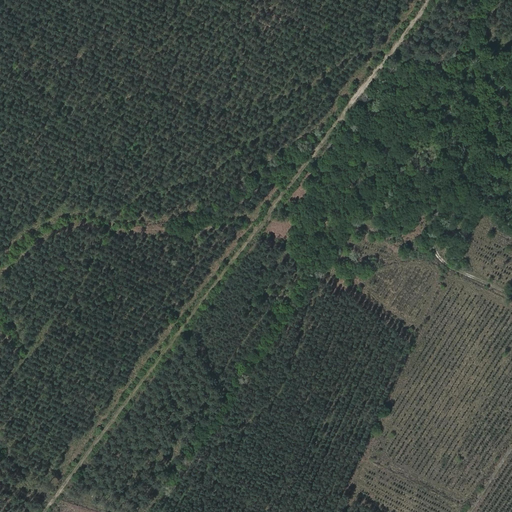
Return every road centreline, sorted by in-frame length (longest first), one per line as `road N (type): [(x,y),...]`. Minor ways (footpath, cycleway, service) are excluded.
road 1 (track): [(48,511),(431,0)]
road 2 (track): [(343,118),(409,168),(438,256),(511,295)]
